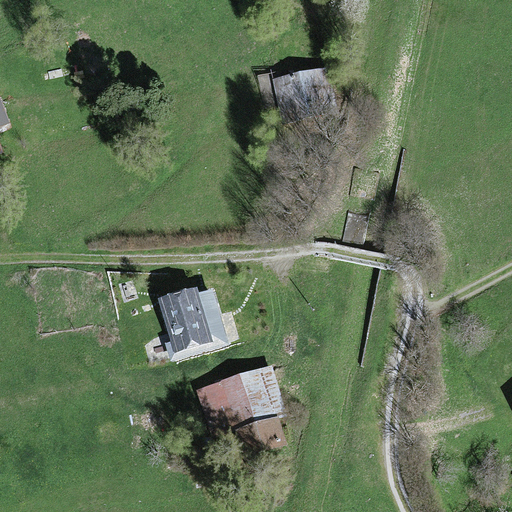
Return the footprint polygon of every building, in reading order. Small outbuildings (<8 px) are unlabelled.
[(285,71),(288,112),(330,110),(328,69),(285,71)] [(0,104),(0,152),(2,152),(0,148),(0,131),(10,128),(0,104)] [(208,285),(156,301),(177,364),(228,348),(208,285)] [(270,372),(196,396),(211,440),(285,416),(270,372)] [(277,422),(239,436),(249,464),(288,450),(277,422)]
